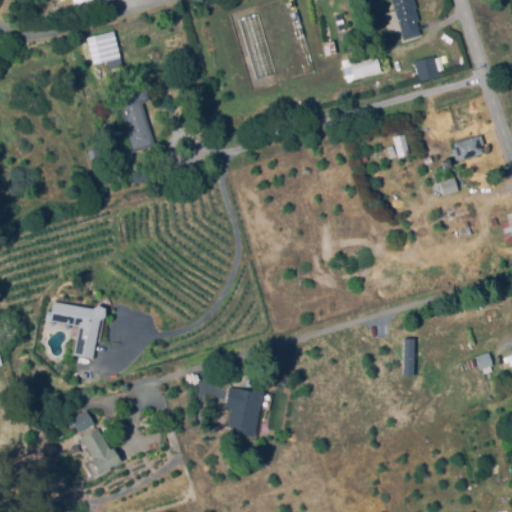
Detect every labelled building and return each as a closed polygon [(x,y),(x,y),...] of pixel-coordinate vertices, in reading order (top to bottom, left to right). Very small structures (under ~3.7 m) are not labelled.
[(405,38),(401,27),(390,31),(384,13),(396,9),(393,0),(414,0),(416,5),(414,6),(418,18),(416,19),(420,33),(405,38)] [(95,63),(88,36),(114,29),(121,56),(95,63)] [(327,53),(324,41),(334,38),(337,51),(327,53)] [(355,78),(354,73),(345,75),(343,65),(351,63),(349,55),(376,50),(382,70),(355,78)] [(412,79),(410,72),(440,64),(442,71),(412,79)] [(134,150),(122,108),(113,111),(108,97),(146,85),(150,99),(142,102),(155,144),(134,150)] [(460,159),(454,141),(481,132),(484,143),(480,144),(483,152),(460,159)] [(399,156),(394,136),(405,133),(410,153),(399,156)] [(389,156),(386,146),(393,144),(396,154),(389,156)] [(94,163),(89,149),(98,146),(103,160),(94,163)] [(426,162),(425,155),(431,153),(433,160),(426,162)] [(135,181),(133,172),(147,168),(150,177),(135,181)] [(445,193),(441,180),(449,178),(448,172),(451,171),(452,175),(455,175),(459,189),(445,193)] [(511,241),(507,243),(504,233),(505,232),(501,221),(509,218),(507,213),(511,211),(511,241)] [(94,355),(75,352),(79,324),(53,320),(56,300),(94,306),(98,303),(106,307),(106,315),(100,319),(94,355)] [(482,385),(479,376),(485,374),(483,367),(481,368),(476,355),(490,350),(494,364),(491,365),(492,369),(490,370),(492,376),(486,378),(488,383),(482,385)] [(511,367),(511,364),(502,367),(501,360),(511,357),(510,355),(511,354),(511,367)] [(254,435),(236,431),(237,425),(231,423),(235,408),(225,406),(230,385),(253,390),(254,388),(265,390),(263,398),(262,398),(254,435)] [(81,430),(73,418),(86,409),(94,421),(81,430)] [(99,472),(92,459),(96,457),(84,436),(99,427),(111,448),(115,446),(122,459),(99,472)]
